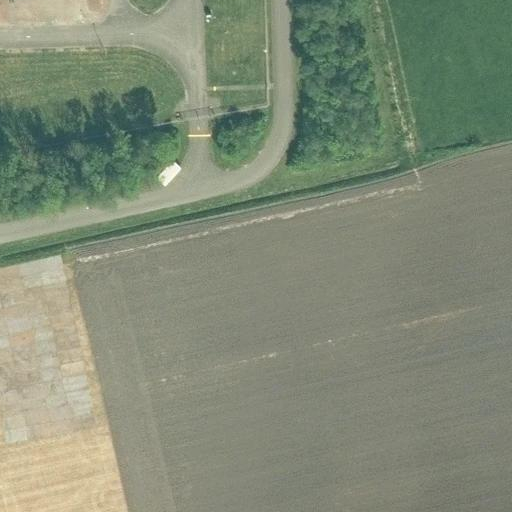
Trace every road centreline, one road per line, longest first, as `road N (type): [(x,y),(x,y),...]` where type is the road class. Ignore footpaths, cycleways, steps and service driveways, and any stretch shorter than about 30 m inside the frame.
road 1 (unclassified): [(0,232),(242,180),(266,166),(282,126),(279,0)]
road 2 (unknown): [(0,37),(194,41)]
